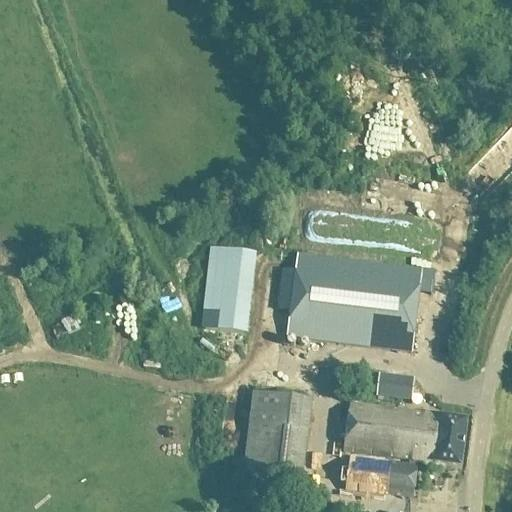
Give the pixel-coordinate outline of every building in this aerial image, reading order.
[(251,258),(211,254),(202,331),(243,335),(251,258)] [(299,257),(288,340),(410,355),(420,272),(299,257)] [(78,335),(74,322),(59,327),(63,340),(78,335)] [(409,382),(379,379),(377,397),(407,400),(409,382)] [(253,394),(242,476),(297,484),(309,402),(253,394)] [(465,422),(348,407),(342,454),(407,462),(406,468),(347,460),(343,492),(411,501),(416,463),(458,469),(465,422)]
